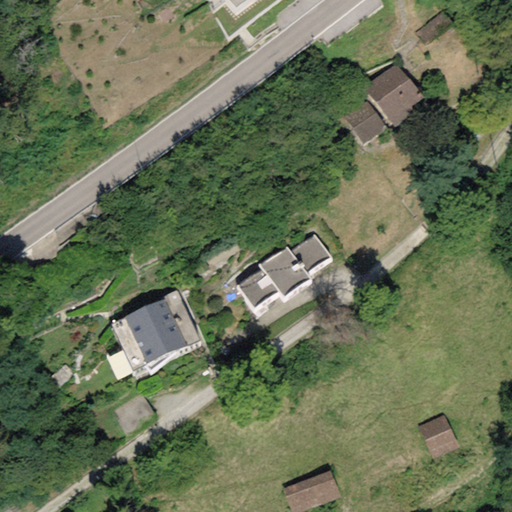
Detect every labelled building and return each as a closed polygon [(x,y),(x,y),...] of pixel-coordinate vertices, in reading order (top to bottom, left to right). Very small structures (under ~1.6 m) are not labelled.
[(263,0),(225,0),(240,18),(263,0)] [(395,65),(364,92),(395,127),(425,100),(395,65)] [(366,102),(344,119),(363,144),(386,127),(366,102)] [(262,269),(236,287),(252,310),(279,292),(283,298),(310,279),(306,274),(330,258),(314,235),(290,252),(287,247),(260,266),(262,269)] [(164,300),(110,325),(133,372),(200,341),(176,290),(162,297),(164,300)] [(443,417),(419,429),(433,459),(458,446),(443,417)] [(330,471),(283,489),(291,511),(302,511),(340,498),(330,471)]
